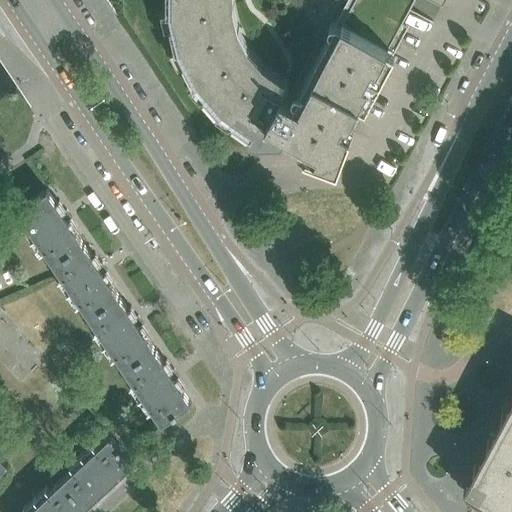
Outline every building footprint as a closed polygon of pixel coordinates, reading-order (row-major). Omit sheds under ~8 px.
[(166,0),(167,12),(174,11),(178,24),(170,26),(170,27),(176,50),(184,47),(190,59),(183,63),(194,84),(201,80),(210,90),(204,95),(219,113),(220,114),(225,108),(236,116),(232,122),(251,135),(249,139),(248,139),(248,140),(248,141),(248,142),(247,142),(247,143),(247,144),(247,145),(248,145),(248,146),(248,147),(248,148),(249,148),(249,149),(250,150),(250,151),(251,151),(252,152),(253,152),(254,153),(255,153),(256,153),(258,153),(278,153),(279,153),(279,152),(280,152),(281,152),(281,151),(282,151),(282,150),(283,150),(283,149),(283,148),(283,147),(283,146),(283,145),(283,144),(282,143),(281,142),(280,142),(280,141),(286,131),(301,139),(314,146),(338,159),(347,141),(409,25),(402,21),(408,10),(409,9),(413,0),(434,0),(443,5),(445,0),(166,0)] [(53,261),(84,241),(69,219),(72,216),(67,208),(63,211),(47,187),(33,197),(32,195),(28,198),(29,199),(17,207),(53,261)] [(89,315),(119,294),(104,272),(108,269),(103,261),(99,263),(84,241),(53,261),(89,315)] [(125,368),(155,347),(140,324),(144,322),(139,314),(134,317),(119,294),(89,315),(125,368)] [(177,411),(192,401),(176,378),(180,375),(174,367),(170,369),(155,347),(125,368),(161,422),(173,414),(174,415),(178,412),(177,411)] [(469,488),(507,511),(511,511),(511,394),(467,479),(467,480),(465,485),(469,488)] [(133,461),(109,434),(61,478),(86,505),(133,461)] [(0,470),(8,463),(0,453),(0,470)] [(78,511),(86,505),(61,478),(25,511),(78,511)]
